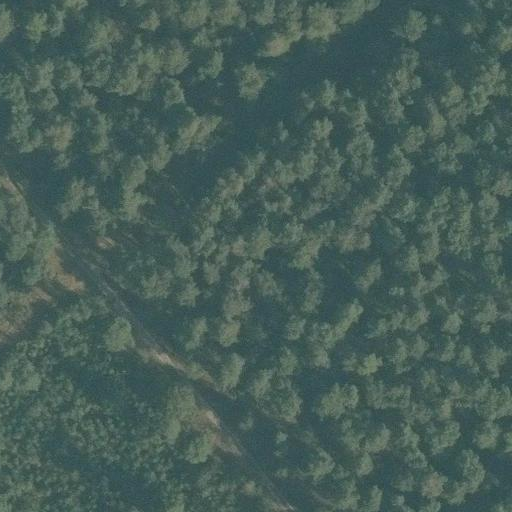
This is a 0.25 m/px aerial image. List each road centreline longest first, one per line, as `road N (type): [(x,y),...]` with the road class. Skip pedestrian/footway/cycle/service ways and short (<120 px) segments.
road 1 (track): [(405,0),(0,341)]
road 2 (track): [(289,511),(0,165)]
